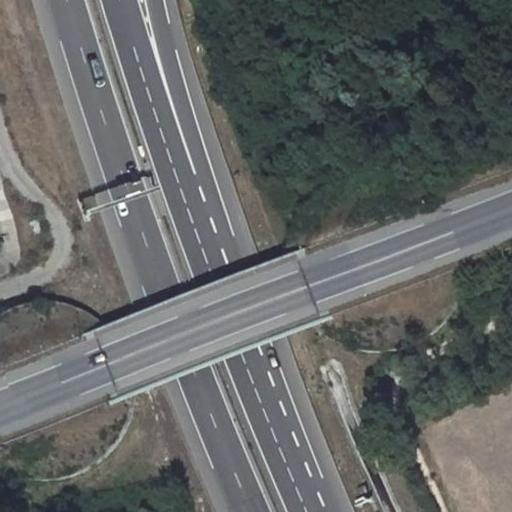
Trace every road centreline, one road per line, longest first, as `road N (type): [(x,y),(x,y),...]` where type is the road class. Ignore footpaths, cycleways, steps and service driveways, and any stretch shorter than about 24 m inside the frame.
road 1 (primary): [(0,412),(511,214)]
road 2 (trunk): [(67,0),(157,277),(251,511)]
road 3 (trunk): [(306,511),(177,180)]
road 4 (trunk): [(177,180),(118,0)]
road 5 (trunk): [(177,180),(191,131),(156,0)]
